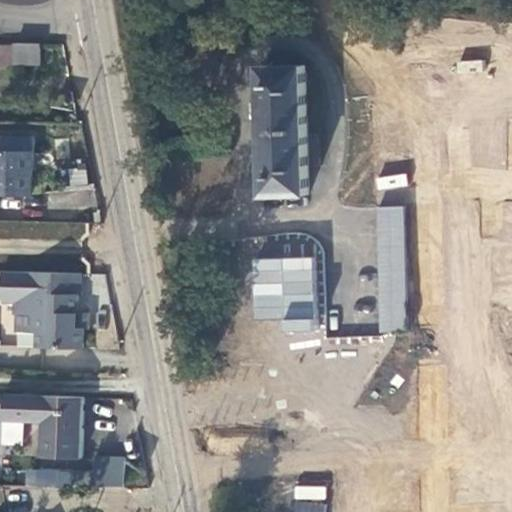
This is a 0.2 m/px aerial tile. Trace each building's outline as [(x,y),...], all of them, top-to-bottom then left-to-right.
[(41,63),(41,43),(16,43),(16,62),(41,63)] [(404,56),(405,74),(389,75),(391,125),(433,124),(430,55),(404,56)] [(264,66),(269,194),(311,193),(306,65),(264,66)] [(465,67),(466,80),(452,80),(454,124),(494,122),(492,66),(465,67)] [(0,136),(0,193),(33,195),(35,137),(0,136)] [(378,190),(406,185),(404,173),(376,177),(378,190)] [(379,205),(382,331),(409,330),(406,204),(379,205)] [(0,235),(29,237),(30,222),(0,220),(0,235)] [(499,240),(465,241),(466,286),(511,284),(510,266),(493,266),(493,257),(500,257),(499,240)] [(316,258),(253,257),(252,319),(281,319),(281,330),(314,331),(316,258)] [(2,271),(2,292),(17,292),(17,303),(17,313),(18,314),(18,331),(39,332),(39,347),(84,348),(85,329),(90,328),(90,315),(79,314),(79,295),(82,295),(82,273),(2,271)] [(2,293),(5,302),(17,303),(17,292),(2,292),(2,293)] [(350,346),(326,351),(330,367),(321,369),(326,393),(384,380),(378,356),(353,362),(350,346)] [(511,380),(498,377),(493,401),(511,405),(511,380)] [(83,457),(85,397),(5,394),(5,419),(46,420),(44,455),(83,457)] [(380,399),(331,408),(334,427),(317,430),(321,455),(388,444),(380,399)] [(126,487),(127,458),(95,457),(95,486),(126,487)] [(333,470),(310,474),(313,491),(304,492),(307,511),(331,511),(366,505),(362,481),(336,486),(333,470)]
